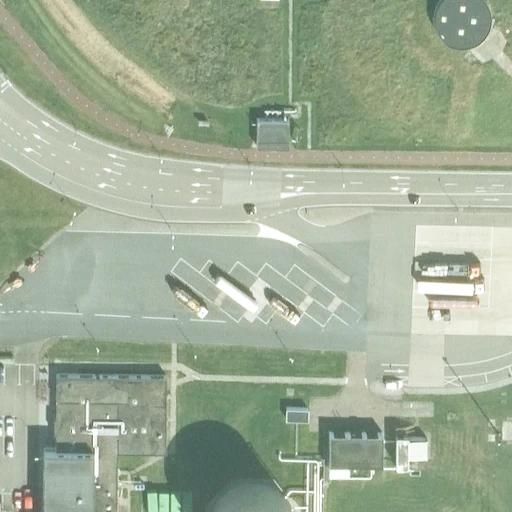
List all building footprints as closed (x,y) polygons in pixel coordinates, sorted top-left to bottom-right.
[(489,20),(490,14),(489,9),(488,3),(486,0),(434,0),(434,2),(432,7),(431,13),(431,19),(433,25),(435,29),(439,34),(443,37),(448,40),(453,42),(459,43),(464,43),(469,42),(476,39),(480,36),(484,31),(487,26),(489,20)] [(260,139),(294,139),(294,117),(260,116),(260,139)] [(165,375),(55,374),(54,448),(42,448),(41,511),(115,511),(116,450),(164,451),(165,375)] [(308,410),(286,409),(286,420),(308,421),(308,410)] [(381,432),(328,432),(327,462),(381,463),(381,432)] [(406,464),(406,433),(394,433),(394,464),(406,464)] [(425,437),(406,437),(406,455),(425,455),(425,437)] [(290,511),(285,503),(275,495),(262,489),(249,488),(235,491),(223,498),(214,508),(212,511),(290,511)]
